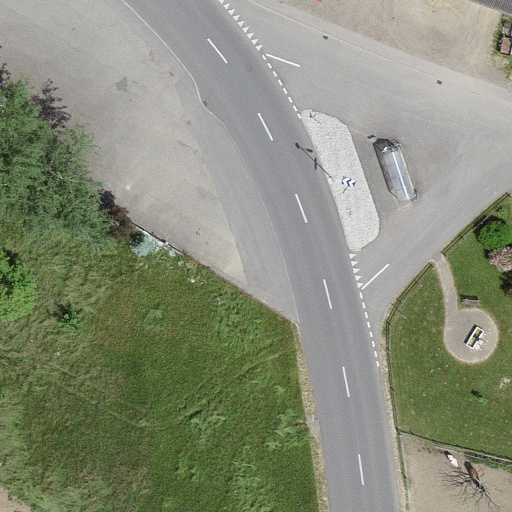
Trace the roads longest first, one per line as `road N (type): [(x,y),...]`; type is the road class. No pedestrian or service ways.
road 1 (unclassified): [(222,56),(268,54),(511,142)]
road 2 (secondary): [(332,316),(284,166),(222,56)]
road 3 (unclassified): [(511,143),(332,316)]
road 4 (secondary): [(366,511),(332,316)]
